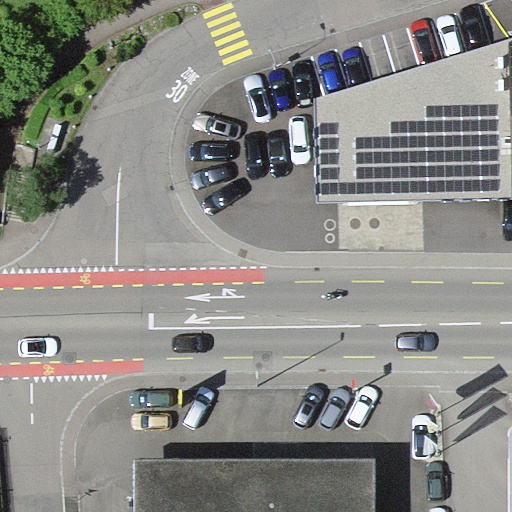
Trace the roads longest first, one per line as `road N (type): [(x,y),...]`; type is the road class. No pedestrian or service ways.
road 1 (residential): [(116,320),(117,193),(127,135),(165,76),(227,36),(343,0)]
road 2 (primary): [(116,320),(511,317)]
road 3 (residential): [(33,322),(47,511)]
